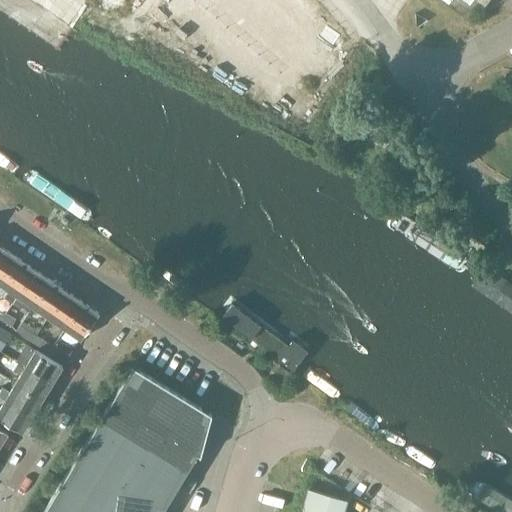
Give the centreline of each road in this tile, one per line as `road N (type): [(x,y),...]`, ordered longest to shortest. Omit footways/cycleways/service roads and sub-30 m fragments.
road 1 (residential): [(128,295),(0,496)]
road 2 (residential): [(271,428),(245,373),(128,295)]
road 3 (unclassified): [(443,511),(310,423),(271,428)]
road 4 (unclassified): [(511,225),(465,179),(418,92)]
road 5 (residential): [(128,295),(0,211)]
